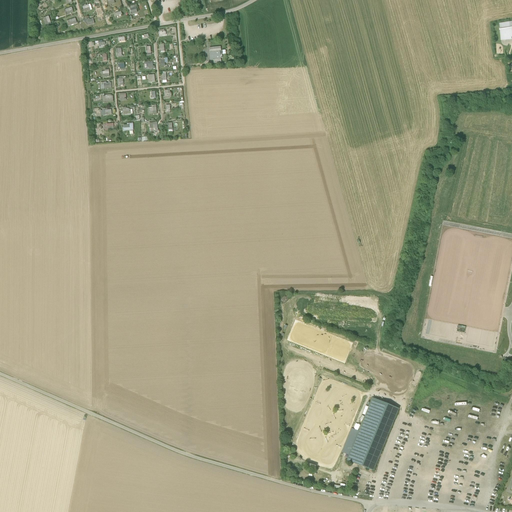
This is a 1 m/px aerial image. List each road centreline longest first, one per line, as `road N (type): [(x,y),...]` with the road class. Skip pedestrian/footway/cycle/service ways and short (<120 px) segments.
road 1 (unclassified): [(0,374),(179,452),(372,503)]
road 2 (unclassified): [(0,53),(254,0)]
